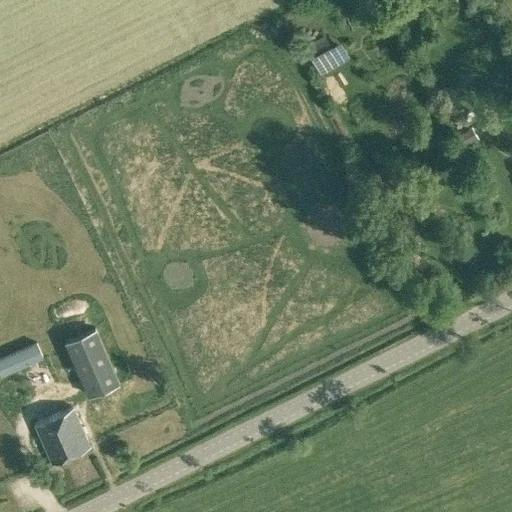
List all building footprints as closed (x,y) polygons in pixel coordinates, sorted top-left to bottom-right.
[(305,47),(312,62),(332,52),(324,37),(305,47)] [(447,140),(453,152),(478,138),(471,126),(447,140)] [(67,340),(91,395),(121,383),(97,327),(67,340)] [(0,358),(0,367),(3,374),(44,355),(38,342),(0,358)] [(43,402),(41,381),(21,383),(24,404),(43,402)] [(36,424),(53,462),(91,445),(75,407),(36,424)]
